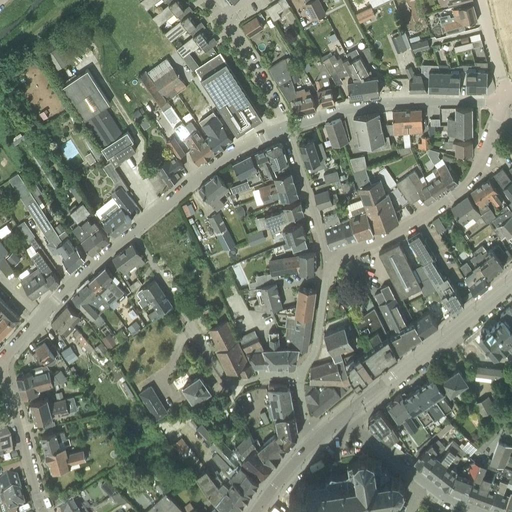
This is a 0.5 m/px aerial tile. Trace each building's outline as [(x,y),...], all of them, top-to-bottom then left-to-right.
[(159,0),(165,0),(169,4),(172,2),(171,0),(141,0),(140,1),(147,10),(159,0)] [(175,13),(178,16),(175,19),(178,23),(185,17),(179,10),(182,7),(176,0),(174,0),(172,2),(169,4),(152,17),(159,26),(175,13)] [(290,6),(285,0),(280,0),(266,9),(274,21),(281,17),(278,13),(290,6)] [(319,0),(312,0),(305,4),(313,20),(326,13),(319,0)] [(478,20),(473,4),(453,10),(456,21),(451,22),(450,15),(440,17),(442,27),(444,26),(446,33),(465,29),(464,24),(478,20)] [(356,13),(360,23),(376,16),(371,6),(356,13)] [(188,14),(196,24),(201,20),(193,10),(188,14)] [(188,29),(193,36),(197,33),(194,28),(197,26),(188,15),(185,17),(178,23),(164,33),(171,42),(188,29)] [(263,27),(257,17),(243,26),(250,36),(263,27)] [(407,31),(410,41),(422,37),(419,28),(407,31)] [(197,33),(193,36),(183,44),(178,47),(176,49),(183,57),(200,45),(205,52),(209,49),(206,44),(209,42),(207,39),(200,30),(197,33)] [(397,52),(407,49),(400,33),(399,34),(393,36),(391,37),(397,52)] [(428,40),(411,44),(414,52),(430,48),(428,40)] [(455,52),(474,47),(472,42),(454,46),(455,52)] [(60,45),(48,51),(56,68),(68,62),(60,45)] [(375,59),(369,47),(362,50),(364,54),(369,62),(375,59)] [(323,61),(329,57),(332,56),(330,52),(321,57),(323,61)] [(194,69),(236,135),(262,119),(258,112),(220,53),(194,69)] [(360,56),(357,57),(352,60),(361,76),(364,96),(380,94),(378,77),(365,79),(364,75),(369,72),(360,56)] [(304,57),(299,60),(304,68),(309,65),(304,57)] [(329,57),(323,61),(331,75),(337,71),(329,57)] [(140,73),(141,74),(138,76),(141,80),(147,87),(163,111),(173,104),(175,107),(183,102),(177,94),(187,87),(167,58),(148,71),(146,68),(140,73)] [(286,58),(277,64),(268,69),(279,86),(289,102),(289,101),(294,100),(296,99),(295,91),(293,82),(292,82),(286,58)] [(348,81),(350,98),(364,96),(361,76),(352,60),(350,61),(348,58),(343,61),(350,74),(352,73),(354,78),(354,80),(348,81)] [(196,61),(189,65),(193,70),(194,69),(199,66),(196,61)] [(477,70),(476,90),(486,90),(487,90),(488,62),(475,62),(476,65),(477,70)] [(427,88),(428,88),(428,90),(429,90),(439,90),(439,71),(438,65),(421,64),(421,75),(427,88)] [(460,84),(466,84),(466,90),(466,89),(476,90),(477,70),(476,65),(463,64),(459,65),(460,70),(460,72),(460,84)] [(460,72),(460,70),(459,65),(449,68),(450,72),(449,91),(459,91),(460,91),(460,84),(460,72)] [(411,67),(405,69),(409,78),(409,91),(427,90),(427,88),(421,75),(415,74),(411,67)] [(439,71),(439,90),(449,91),(450,72),(439,71)] [(114,159),(125,175),(144,161),(133,147),(135,145),(124,129),(126,127),(114,111),(117,109),(105,93),(108,91),(95,73),(78,85),(90,102),(88,104),(100,120),(97,122),(109,138),(106,140),(118,156),(114,159)] [(321,105),(335,102),(329,77),(315,80),(321,105)] [(298,115),(316,110),(312,95),(310,90),(305,91),(304,89),(295,91),(296,99),(294,100),(298,115)] [(138,109),(132,113),(136,119),(142,115),(142,114),(145,112),(142,107),(139,110),(138,109)] [(449,138),(449,141),(470,140),(470,134),(472,134),(472,108),(456,108),(456,120),(448,120),(448,135),(451,135),(451,138),(449,138)] [(410,133),(423,132),(421,109),(411,110),(411,117),(404,118),(404,125),(408,125),(409,127),(410,133)] [(411,110),(393,111),(394,134),(408,134),(408,127),(409,127),(408,125),(404,125),(404,118),(411,117),(411,110)] [(48,117),(46,114),(44,111),(40,114),(44,120),(48,117)] [(217,152),(233,139),(216,116),(215,116),(213,112),(203,119),(206,123),(203,125),(209,135),(206,137),(217,152)] [(379,113),(366,115),(372,144),(381,143),(382,148),(391,147),(389,136),(384,137),(379,113)] [(372,144),(366,115),(354,117),(359,147),(372,144)] [(348,142),(340,119),(325,124),(333,147),(348,142)] [(197,129),(191,121),(186,125),(209,157),(217,152),(206,137),(204,139),(197,129)] [(192,146),(188,149),(199,164),(209,157),(186,125),(185,125),(183,122),(174,129),(182,140),(186,137),(192,146)] [(15,146),(27,138),(24,134),(12,142),(15,146)] [(86,141),(91,149),(99,162),(107,157),(93,136),(86,141)] [(174,137),(167,142),(173,152),(178,159),(185,153),(174,137)] [(299,143),(307,166),(320,161),(324,159),(327,158),(322,142),(315,144),(313,139),(299,143)] [(445,141),(445,149),(454,148),(454,147),(456,147),(456,157),(462,158),(472,161),(472,158),(472,153),(472,140),(470,140),(449,141),(445,141)] [(288,162),(283,144),(279,143),(266,148),(274,168),(288,162)] [(34,158),(38,156),(33,147),(29,150),(34,158)] [(266,148),(255,153),(261,167),(266,166),(270,176),(277,174),(274,168),(266,148)] [(154,161),(153,165),(161,177),(164,175),(169,183),(181,175),(177,170),(183,166),(178,159),(173,152),(165,157),(167,161),(164,163),(161,160),(157,159),(154,161)] [(258,176),(255,171),(258,169),(251,155),(233,164),(241,178),(246,176),(248,180),(258,176)] [(366,169),(367,169),(364,156),(349,159),(354,172),(365,168),(366,169)] [(438,156),(432,160),(434,164),(441,160),(438,156)] [(58,186),(40,159),(36,161),(54,189),(58,186)] [(450,188),(458,183),(442,159),(434,164),(434,165),(450,188)] [(115,183),(121,178),(110,162),(103,167),(107,172),(108,172),(115,183)] [(436,198),(450,188),(434,165),(431,167),(433,170),(424,176),(428,183),(427,184),(436,198)] [(356,181),(357,181),(368,176),(366,169),(365,168),(354,172),(356,181)] [(511,181),(505,172),(502,168),(494,175),(511,199),(511,181)] [(323,175),(326,183),(340,179),(337,170),(323,175)] [(415,170),(408,175),(396,183),(409,202),(420,194),(427,204),(436,198),(427,184),(428,183),(424,176),(424,175),(420,178),(415,170)] [(295,183),(291,171),(275,177),(276,181),(269,183),(259,187),(260,189),(262,196),(271,193),(271,190),(295,183)] [(18,173),(9,179),(49,242),(52,240),(59,236),(58,235),(56,231),(54,228),(41,208),(34,197),(28,188),(18,173)] [(226,192),(229,189),(229,188),(228,186),(217,174),(199,189),(216,210),(225,204),(220,197),(226,192)] [(399,223),(398,222),(389,195),(386,196),(380,181),(371,184),(368,176),(357,181),(374,232),(399,223)] [(111,194),(113,197),(110,199),(119,214),(123,211),(125,213),(136,205),(129,197),(133,194),(131,192),(127,195),(124,191),(128,188),(121,178),(115,183),(114,191),(111,194)] [(499,192),(489,179),(481,184),(491,198),(495,205),(503,199),(499,192)] [(233,194),(234,193),(250,187),(247,180),(230,187),(233,194)] [(342,184),(344,193),(356,190),(353,181),(342,184)] [(81,190),(76,182),(69,186),(74,195),(81,190)] [(30,187),(28,188),(34,197),(42,192),(36,183),(30,187)] [(282,200),(298,195),(295,183),(271,190),(271,193),(262,196),(264,202),(275,200),(274,197),(276,197),(280,195),(282,200)] [(492,219),(496,217),(488,205),(489,204),(487,201),(491,198),(481,184),(471,191),(481,205),(477,208),(482,216),(487,223),(492,219)] [(328,190),(314,195),(319,209),(333,204),(330,195),(328,190)] [(234,206),(239,205),(234,193),(233,194),(230,195),(234,206)] [(333,204),(339,202),(336,193),(330,195),(333,204)] [(477,208),(468,196),(451,208),(463,224),(472,217),(475,221),(482,216),(477,208)] [(95,211),(101,218),(100,219),(114,235),(132,221),(125,213),(123,211),(119,214),(110,199),(95,211)] [(102,245),(110,239),(97,223),(94,225),(85,214),(91,210),(83,201),(77,206),(75,203),(69,209),(77,219),(86,230),(88,229),(102,245)] [(254,219),(258,230),(269,226),(288,219),(288,218),(292,216),(304,213),(300,201),(284,206),(285,209),(254,219)] [(358,239),(373,233),(364,206),(351,211),(353,217),(351,218),(351,219),(358,238),(358,239)] [(511,242),(511,244),(511,211),(510,208),(504,212),(496,217),(492,219),(497,227),(494,229),(498,235),(501,240),(505,236),(508,239),(509,238),(511,241),(511,242)] [(208,219),(225,251),(236,245),(219,213),(208,219)] [(343,221),(340,222),(337,213),(324,217),(325,222),(322,223),(330,248),(348,242),(343,221)] [(306,237),(302,223),(294,225),(292,216),(288,218),(288,219),(269,226),(272,234),(283,230),(287,243),(304,237),(306,237)] [(446,229),(438,217),(432,221),(440,233),(446,229)] [(348,242),(358,238),(351,219),(351,218),(350,218),(343,221),(348,242)] [(82,239),(93,253),(102,245),(88,229),(86,230),(77,219),(70,224),(82,239)] [(65,230),(63,227),(56,231),(58,235),(65,230)] [(187,241),(194,238),(190,228),(186,230),(186,231),(185,231),(186,233),(184,234),(187,241)] [(65,230),(58,235),(59,236),(63,242),(63,241),(73,255),(72,256),(79,265),(85,259),(77,247),(74,249),(69,239),(69,240),(68,238),(69,237),(65,230)] [(266,239),(262,230),(247,236),(251,246),(266,239)] [(438,288),(453,313),(464,304),(419,231),(407,238),(431,276),(438,288)] [(483,245),(473,253),(475,255),(489,275),(511,257),(511,255),(502,244),(503,243),(501,240),(498,235),(496,236),(495,238),(499,243),(489,252),(483,245)] [(47,244),(54,255),(58,252),(59,254),(71,272),(79,265),(72,256),(73,255),(63,241),(63,242),(59,236),(52,240),(47,244)] [(29,240),(35,249),(40,246),(33,237),(29,240)] [(293,252),(307,247),(304,237),(287,243),(283,244),(285,250),(292,247),(293,252)] [(7,252),(8,251),(0,239),(0,265),(8,276),(15,271),(7,259),(5,258),(9,255),(7,252)] [(422,287),(399,242),(379,253),(401,297),(422,287)] [(142,256),(133,244),(118,254),(130,270),(136,266),(138,269),(140,267),(145,262),(141,256),(142,256)] [(52,286),(53,289),(60,282),(39,251),(31,257),(41,271),(52,286)] [(13,253),(7,259),(15,266),(21,260),(13,253)] [(316,273),(315,263),(315,253),(299,253),(299,257),(270,262),(272,274),(299,269),(299,273),(316,273)] [(113,259),(124,274),(127,273),(130,270),(118,254),(113,259)] [(467,261),(459,267),(464,276),(472,287),(476,294),(490,282),(491,278),(489,275),(475,255),(470,258),(471,259),(467,262),(467,261)] [(358,274),(352,260),(344,266),(350,278),(358,274)] [(114,275),(106,267),(106,266),(96,274),(106,285),(108,284),(119,296),(122,294),(124,292),(122,290),(110,278),(114,275)] [(41,271),(23,284),(33,299),(52,286),(41,271)] [(268,274),(271,284),(276,282),(275,279),(279,278),(277,273),(272,274),(272,273),(268,274)] [(102,296),(105,299),(110,305),(115,300),(118,298),(119,296),(108,284),(106,285),(96,274),(90,281),(100,292),(103,295),(102,296)] [(438,288),(431,276),(421,281),(425,289),(428,293),(438,288)] [(139,279),(129,286),(133,291),(142,284),(139,279)] [(138,301),(142,307),(148,302),(146,299),(155,293),(159,299),(166,295),(155,280),(143,288),(139,291),(138,294),(141,299),(138,301)] [(94,310),(105,299),(102,296),(103,295),(100,292),(90,281),(84,286),(78,292),(94,310)] [(244,294),(249,293),(250,295),(257,293),(259,303),(254,305),(255,310),(260,311),(271,312),(271,309),(282,306),(276,282),(271,284),(258,287),(250,289),(243,291),(244,294)] [(407,321),(389,287),(388,284),(381,287),(382,290),(383,290),(410,345),(424,336),(413,321),(408,323),(407,323),(407,322),(407,321)] [(312,317),(316,290),(299,287),(297,305),(276,310),(277,313),(295,314),(312,317)] [(389,335),(399,354),(410,345),(383,290),(382,290),(374,294),(394,333),(389,335)] [(78,292),(72,297),(99,327),(105,322),(99,314),(98,314),(94,310),(78,292)] [(148,302),(149,304),(151,303),(160,316),(173,307),(166,295),(159,299),(155,293),(146,299),(148,302)] [(5,314),(14,323),(20,317),(0,297),(0,312),(3,316),(5,314)] [(78,314),(68,305),(59,314),(74,327),(81,319),(77,315),(78,314)] [(361,316),(385,363),(399,354),(389,335),(374,305),(361,316)] [(500,348),(509,358),(511,355),(511,310),(509,307),(501,314),(500,317),(502,319),(489,330),(488,329),(487,330),(487,329),(483,329),(480,332),(480,335),(480,336),(494,353),(495,352),(500,348)] [(438,325),(429,310),(413,321),(424,336),(438,325)] [(0,312),(0,317),(1,319),(0,320),(0,337),(0,338),(12,326),(14,324),(14,323),(5,314),(3,316),(0,312)] [(59,314),(51,322),(67,336),(75,328),(74,327),(59,314)] [(310,332),(312,317),(295,314),(295,319),(287,317),(285,326),(292,327),(292,326),(294,327),(295,324),(301,325),(300,331),(310,332)] [(371,373),(385,363),(361,316),(355,321),(366,343),(365,343),(367,347),(365,348),(366,349),(359,355),(371,373)] [(242,343),(244,346),(253,368),(292,365),(296,362),(299,348),(295,348),(296,340),(290,339),(289,347),(279,347),(278,331),(269,331),(270,348),(264,348),(258,336),(250,319),(236,326),(244,342),(242,343)] [(246,360),(226,320),(209,329),(220,350),(217,352),(228,374),(240,368),(243,376),(254,370),(248,359),(246,360)] [(137,328),(140,326),(136,321),(128,328),(132,333),(134,331),(137,328)] [(295,348),(299,348),(307,349),(310,332),(300,331),(301,325),(295,324),(294,327),(292,326),(292,327),(290,339),(296,340),(295,348)] [(345,326),(324,335),(335,360),(343,357),(341,350),(343,349),(345,353),(354,349),(352,345),(354,344),(345,326)] [(94,349),(89,343),(82,335),(79,338),(82,334),(77,329),(73,334),(78,338),(77,339),(84,347),(88,353),(94,349)] [(115,335),(119,341),(120,342),(127,337),(122,330),(115,335)] [(119,341),(115,335),(112,331),(109,333),(102,339),(109,349),(119,341)] [(39,343),(40,344),(36,347),(46,363),(60,353),(54,344),(49,347),(44,340),(39,343)] [(102,342),(94,348),(101,357),(109,351),(102,342)] [(62,351),(68,361),(77,355),(70,346),(69,347),(62,351)] [(42,367),(48,366),(38,351),(33,354),(42,367)] [(354,381),(354,382),(355,384),(357,383),(371,373),(359,355),(355,351),(345,355),(348,365),(354,381)] [(321,364),(311,367),(310,383),(327,384),(345,385),(354,381),(348,365),(346,365),(343,357),(335,360),(321,364)] [(123,376),(113,359),(108,362),(118,379),(123,376)] [(511,369),(475,365),(474,377),(511,381),(511,369)] [(468,383),(458,369),(441,381),(450,395),(457,390),(459,393),(465,389),(463,386),(468,383)] [(50,371),(49,371),(33,375),(32,372),(17,376),(20,387),(52,378),(50,371)] [(211,391),(210,390),(211,388),(208,384),(206,384),(205,383),(200,376),(183,387),(194,403),(211,391)] [(427,381),(424,383),(445,413),(452,408),(442,393),(445,391),(434,376),(433,376),(431,376),(428,378),(428,380),(427,381)] [(54,385),(52,378),(20,387),(23,398),(38,393),(37,389),(54,385)] [(122,383),(131,397),(134,395),(126,381),(122,383)] [(413,390),(433,419),(435,420),(445,413),(424,383),(420,386),(417,385),(415,387),(414,390),(413,390)] [(137,391),(153,417),(164,410),(148,384),(137,391)] [(271,388),(269,388),(272,404),(292,401),(290,388),(288,388),(287,385),(270,384),(271,388)] [(316,415),(350,389),(348,387),(343,388),(343,387),(332,387),(323,386),(324,389),(320,393),(315,387),(314,388),(313,386),(307,385),(305,394),(307,403),(316,415)] [(407,395),(405,391),(401,393),(413,411),(414,413),(415,412),(424,425),(433,419),(413,390),(412,391),(410,392),(407,395)] [(64,398),(62,391),(55,393),(57,400),(64,398)] [(418,427),(409,414),(413,411),(401,393),(394,399),(387,405),(400,421),(402,419),(412,432),(418,427)] [(475,401),(480,414),(495,409),(490,395),(475,401)] [(31,402),(36,421),(69,413),(65,399),(49,403),(48,397),(31,402)] [(295,415),(292,401),(272,404),(274,418),(295,415)] [(379,435),(390,443),(399,436),(392,425),(380,410),(368,419),(368,425),(379,435)] [(298,433),(295,415),(274,418),(272,419),(275,433),(274,433),(275,436),(278,436),(288,447),(296,437),(298,433)] [(449,421),(441,429),(436,433),(440,438),(453,426),(449,421)] [(217,436),(217,437),(203,422),(196,428),(210,444),(217,452),(232,468),(239,461),(260,480),(275,464),(273,463),(255,447),(253,442),(249,434),(250,434),(249,433),(236,446),(237,447),(233,451),(238,457),(237,458),(217,436)] [(7,431),(0,433),(0,451),(1,454),(0,453),(0,458),(3,457),(2,453),(12,450),(7,431)] [(65,446),(64,440),(66,439),(64,431),(56,433),(56,432),(42,436),(46,452),(65,446)] [(258,440),(253,442),(255,447),(273,463),(281,456),(279,454),(288,447),(278,436),(275,436),(274,433),(258,448),(257,446),(260,445),(258,440)] [(181,438),(173,444),(182,455),(190,449),(181,438)] [(415,461),(425,469),(436,456),(446,447),(439,439),(433,444),(424,451),(420,456),(419,456),(415,461)] [(504,468),(505,467),(511,447),(498,442),(496,447),(490,463),(504,468)] [(49,460),(52,472),(71,466),(70,464),(86,459),(83,450),(67,454),(65,446),(46,452),(48,460),(49,460)] [(455,454),(450,448),(441,459),(436,456),(425,469),(436,478),(455,454)] [(465,452),(461,448),(460,448),(455,454),(436,478),(450,489),(457,469),(453,466),(465,452)] [(241,466),(235,471),(232,468),(217,452),(212,456),(222,469),(226,474),(250,494),(259,482),(241,466)] [(402,511),(406,503),(405,502),(404,502),(403,496),(402,494),(404,490),(406,490),(407,489),(404,488),(403,484),(406,482),(405,481),(403,482),(399,479),(400,477),(399,476),(398,478),(393,478),(393,475),(392,475),(392,476),(390,474),(390,473),(389,473),(386,469),(387,467),(386,467),(385,468),(381,467),(380,461),(382,460),(381,460),(379,461),(375,460),(376,459),(375,458),(373,460),(368,457),(368,454),(367,454),(359,455),(358,456),(359,458),(355,462),(352,461),(352,463),(353,463),(349,465),(348,465),(347,466),(348,466),(349,472),(347,474),(346,473),(345,473),(345,475),(338,476),(337,474),(336,474),(336,476),(332,475),(332,474),(331,474),(331,475),(327,478),(326,477),(325,478),(327,479),(326,482),(319,484),(319,482),(318,482),(318,484),(308,485),(305,482),(306,481),(305,480),(304,482),(300,482),(299,481),(298,482),(299,483),(298,487),(296,487),(297,493),(289,494),(292,511),(296,511),(299,511),(298,511),(402,511)] [(490,505),(504,468),(490,463),(487,462),(486,466),(475,462),(470,463),(467,475),(473,478),(466,496),(467,497),(478,501),(490,505)] [(470,463),(463,467),(462,471),(458,470),(457,469),(450,489),(466,496),(473,478),(467,475),(470,463)] [(503,492),(505,486),(511,489),(511,488),(511,469),(505,467),(504,468),(490,505),(502,510),(508,494),(503,492)] [(217,502),(225,511),(237,511),(241,506),(218,486),(219,485),(207,468),(197,475),(208,492),(208,493),(209,494),(211,497),(216,502),(217,502)] [(218,474),(222,480),(246,500),(250,494),(226,474),(222,469),(218,474)] [(0,499),(19,494),(15,479),(0,483),(0,499)] [(105,491),(111,486),(106,480),(100,486),(105,491)] [(241,506),(246,500),(222,480),(221,480),(219,485),(218,486),(241,506)] [(160,493),(163,490),(157,484),(154,487),(160,493)] [(198,511),(195,509),(191,511),(184,511),(182,509),(166,492),(144,511),(198,511)] [(6,511),(16,511),(16,510),(23,508),(19,494),(0,499),(0,508),(5,507),(6,511)] [(184,511),(191,511),(195,509),(190,503),(182,509),(184,511)]
